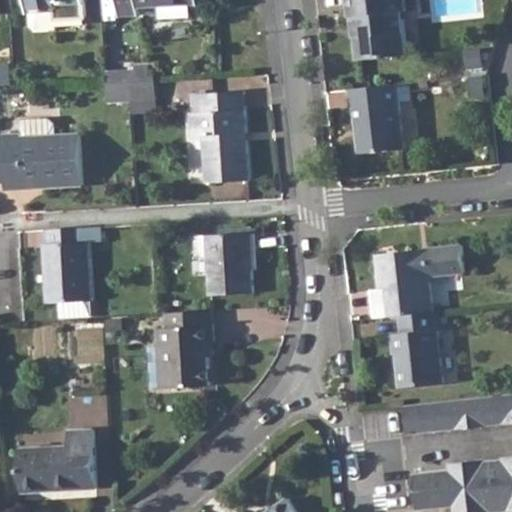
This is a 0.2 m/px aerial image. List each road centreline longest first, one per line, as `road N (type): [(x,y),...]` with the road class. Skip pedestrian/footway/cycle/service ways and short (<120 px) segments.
road 1 (residential): [(312,206),(287,0)]
road 2 (residential): [(158,511),(309,373)]
road 3 (residential): [(312,206),(511,187)]
road 4 (residential): [(309,373),(328,331),(312,206)]
road 5 (residential): [(362,511),(353,437),(309,373)]
